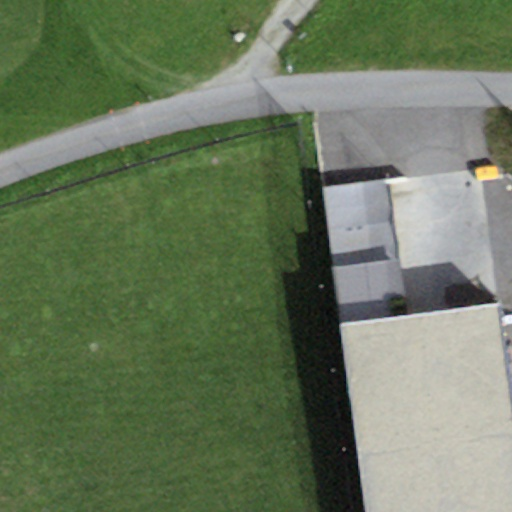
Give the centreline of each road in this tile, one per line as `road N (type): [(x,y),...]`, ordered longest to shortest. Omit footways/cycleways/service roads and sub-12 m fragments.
road 1 (unclassified): [(0,182),(220,110)]
road 2 (track): [(220,110),(325,0)]
